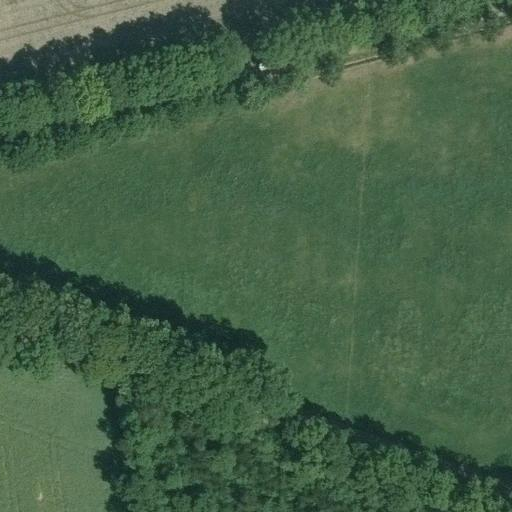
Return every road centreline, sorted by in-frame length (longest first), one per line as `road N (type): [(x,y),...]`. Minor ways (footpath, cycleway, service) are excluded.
road 1 (track): [(511,507),(0,317)]
road 2 (unclassified): [(0,135),(511,6)]
